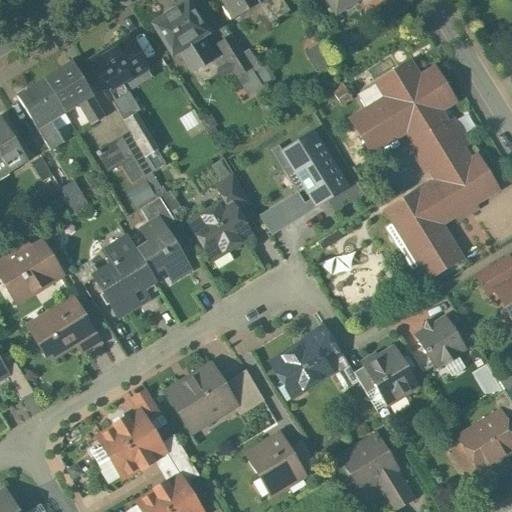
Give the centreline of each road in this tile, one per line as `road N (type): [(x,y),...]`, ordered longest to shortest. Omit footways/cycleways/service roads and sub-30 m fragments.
road 1 (residential): [(23,440),(299,277),(344,349),(382,328)]
road 2 (residential): [(511,136),(429,0)]
